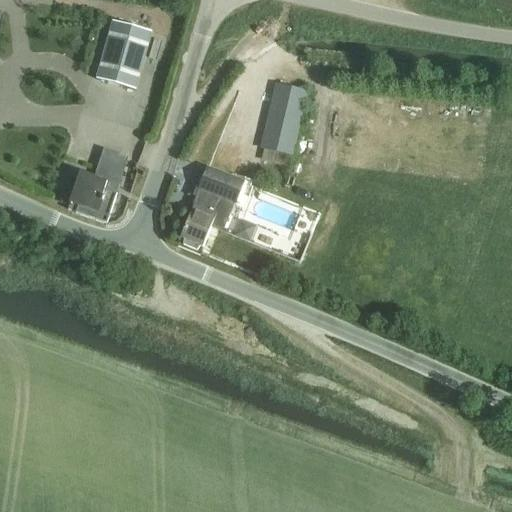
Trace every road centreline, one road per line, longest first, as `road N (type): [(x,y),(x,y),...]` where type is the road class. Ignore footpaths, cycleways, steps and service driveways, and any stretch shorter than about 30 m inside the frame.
road 1 (unclassified): [(511,406),(135,250)]
road 2 (track): [(465,488),(462,429),(247,294)]
road 3 (unclassified): [(135,250),(209,0)]
road 4 (unclassified): [(511,39),(310,0)]
road 5 (unclassified): [(0,200),(135,250)]
